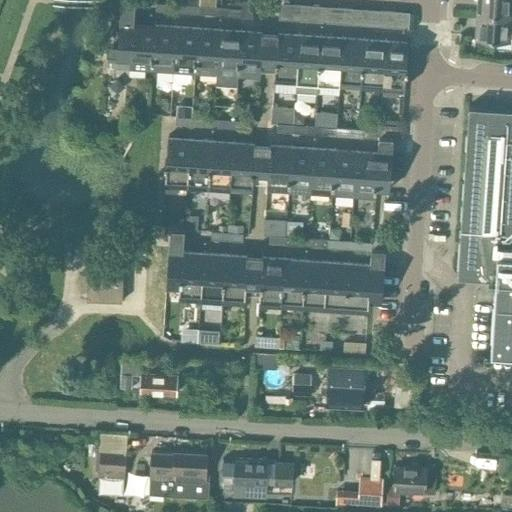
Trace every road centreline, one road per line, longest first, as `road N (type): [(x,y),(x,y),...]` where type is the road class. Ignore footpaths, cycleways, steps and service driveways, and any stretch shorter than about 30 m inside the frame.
road 1 (residential): [(511,440),(4,412)]
road 2 (residential): [(412,356),(429,75)]
